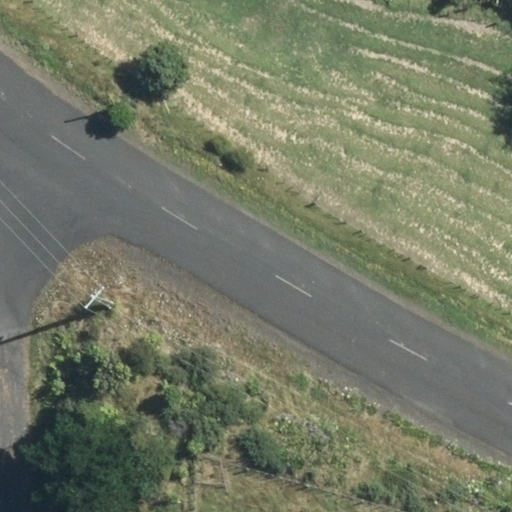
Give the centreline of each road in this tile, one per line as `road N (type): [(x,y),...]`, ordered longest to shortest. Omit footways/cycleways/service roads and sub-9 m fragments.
road 1 (residential): [(0,98),(289,283),(511,406)]
road 2 (unknown): [(14,511),(21,427),(0,296)]
